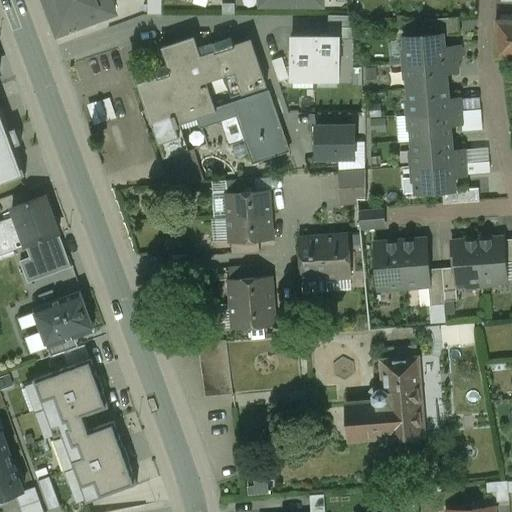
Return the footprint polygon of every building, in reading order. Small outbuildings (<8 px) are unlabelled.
[(323,0),(45,0),(58,34),(118,11),(113,0),(261,0),(262,4),(324,5),(323,0)] [(150,0),(150,13),(164,13),(164,0),(150,0)] [(458,18),(422,21),(424,36),(443,34),(443,36),(460,34),(458,18)] [(511,20),(496,21),(495,58),(511,58),(511,20)] [(424,36),(404,37),(405,49),(403,50),(404,64),(457,60),(457,61),(462,60),(460,46),(444,48),(443,36),(443,34),(424,36)] [(232,37),(198,48),(194,37),(162,48),(168,64),(154,69),(157,77),(138,84),(151,124),(176,116),(195,109),(213,103),(206,82),(227,76),(226,74),(235,71),(243,94),(267,86),(251,39),(234,45),(232,37)] [(316,37),(292,37),(292,78),(316,78),(316,37)] [(340,38),(316,37),(316,78),(340,78),(340,38)] [(289,79),(282,57),(272,61),(279,82),(289,79)] [(457,60),(404,64),(405,78),(407,78),(408,90),(447,86),(446,74),(458,73),(457,61),(457,60)] [(447,86),(408,90),(409,101),(407,101),(408,115),(461,111),(460,98),(448,99),(447,86)] [(289,151),(268,92),(216,109),(213,103),(195,109),(201,127),(237,115),(245,140),(235,144),(233,148),(236,157),(241,159),(251,156),(253,163),(289,151)] [(89,103),(96,124),(118,117),(112,96),(89,103)] [(0,106),(0,184),(26,175),(15,146),(22,144),(16,128),(9,131),(0,106)] [(461,111),(408,115),(409,129),(411,129),(412,141),(451,138),(450,125),(462,124),(461,111)] [(176,116),(151,124),(151,125),(152,125),(164,160),(186,152),(178,127),(179,126),(176,116)] [(354,125),(316,126),(317,158),(355,158),(354,125)] [(451,138),(412,141),(413,153),(411,153),(412,167),(465,163),(464,150),(452,151),(451,138)] [(465,163),(412,167),(413,181),(415,181),(416,193),(443,191),(455,190),(454,177),(466,176),(465,163)] [(365,171),(338,172),(341,204),(357,203),(357,199),(366,199),(365,171)] [(255,179),(226,181),(227,193),(256,191),(255,179)] [(478,189),(455,190),(459,194),(460,203),(479,201),(478,189)] [(227,193),(226,193),(228,218),(270,214),(269,205),(271,205),(269,190),(256,191),(227,193)] [(455,190),(443,191),(444,204),(460,203),(459,194),(455,190)] [(44,196),(12,208),(16,218),(23,238),(26,246),(58,234),(44,196)] [(270,214),(228,218),(230,242),(259,240),(273,239),(272,224),(271,224),(270,214)] [(361,220),(363,232),(390,226),(387,214),(361,220)] [(0,223),(0,255),(14,250),(11,242),(23,238),(16,218),(0,223)] [(349,233),(334,234),(334,236),(324,236),(327,278),(352,277),(349,234),(349,233)] [(360,233),(349,234),(352,277),(353,289),(366,288),(360,233)] [(71,267),(58,234),(26,246),(31,257),(20,261),(28,282),(71,267)] [(314,236),(299,237),(302,280),(327,278),(324,236),(314,237),(314,236)] [(503,238),(485,239),(485,237),(478,238),(482,284),(496,283),(496,281),(506,280),(505,264),(503,240),(503,238)] [(472,240),(452,242),(454,267),(454,269),(456,269),(458,286),(482,284),(478,238),(472,238),(472,240)] [(511,239),(503,240),(505,264),(511,262),(511,239)] [(259,240),(231,242),(232,254),(260,252),(259,240)] [(426,240),(400,242),(404,287),(419,286),(419,283),(429,282),(426,240)] [(400,242),(375,243),(378,286),(389,285),(389,288),(404,287),(400,242)] [(257,265),(229,267),(230,279),(258,277),(257,265)] [(454,267),(442,268),(445,301),(457,300),(456,286),(458,286),(456,269),(454,269),(454,267)] [(230,279),(229,279),(231,304),(273,301),(272,291),(273,291),(272,276),(258,277),(230,279)] [(80,292),(35,308),(48,347),(67,340),(85,334),(90,334),(94,330),(94,325),(90,321),(80,292)] [(273,301),(231,304),(233,329),(276,325),(275,310),(274,310),(273,301)] [(297,311),(281,313),(283,336),(299,335),(297,311)] [(67,340),(48,347),(52,356),(71,349),(67,340)] [(226,341),(198,343),(205,397),(232,394),(226,341)] [(373,401),(346,403),(349,439),(424,433),(421,397),(418,356),(381,360),(384,389),(378,389),(374,386),(369,391),(373,395),(373,401)] [(83,413),(106,405),(90,361),(35,381),(55,435),(62,433),(87,500),(134,483),(112,423),(89,432),(83,413)] [(436,395),(421,397),(424,433),(440,432),(436,395)] [(2,417),(0,417),(0,500),(29,490),(2,417)] [(49,507),(60,505),(51,467),(40,469),(49,507)] [(496,482),(486,483),(487,493),(497,492),(496,482)] [(405,489),(395,489),(395,499),(405,499),(405,489)] [(324,511),(324,495),(310,495),(311,511),(324,511)]
